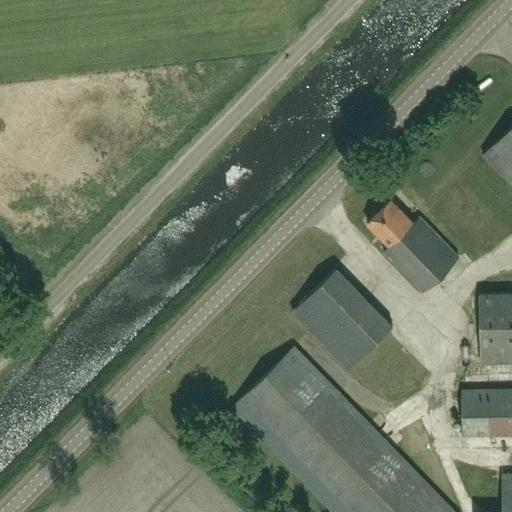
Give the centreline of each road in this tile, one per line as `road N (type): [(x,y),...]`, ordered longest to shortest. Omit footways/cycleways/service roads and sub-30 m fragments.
road 1 (tertiary): [(15,511),(511,8)]
road 2 (unclassified): [(0,356),(351,0)]
